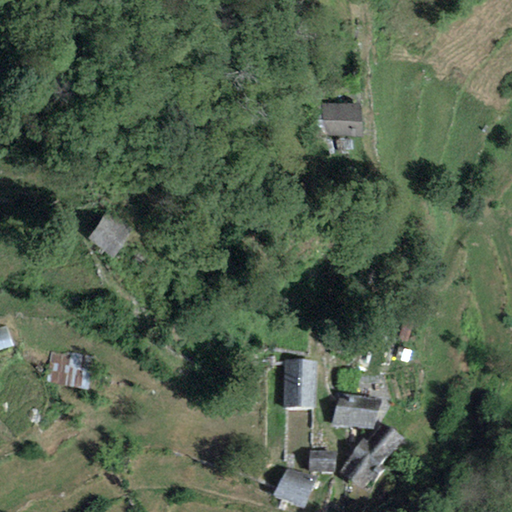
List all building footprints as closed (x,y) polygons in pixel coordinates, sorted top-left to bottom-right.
[(357,102),(322,105),(325,134),(360,130),(357,102)] [(129,227),(110,212),(94,231),(113,247),(129,227)] [(314,362),(287,362),(287,408),(314,408),(314,362)] [(378,403),(339,399),(337,424),(376,428),(378,403)] [(363,487),(401,440),(384,426),(370,443),(367,440),(342,470),(363,487)] [(334,455),(311,453),(310,471),(332,473),(334,455)] [(286,471),(276,494),(303,506),(313,482),(286,471)]
